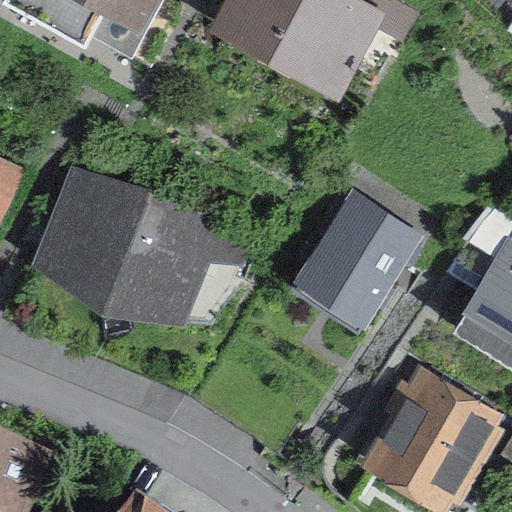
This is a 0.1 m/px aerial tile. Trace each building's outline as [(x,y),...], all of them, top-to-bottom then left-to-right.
[(154,0),(21,0),(87,35),(105,1),(143,21),(154,0)] [(418,9),(401,0),(222,0),(214,15),(345,87),(380,23),(404,36),(418,9)] [(0,218),(27,163),(0,150),(0,218)] [(155,180),(72,161),(35,253),(108,298),(186,318),(210,259),(243,263),(254,234),(155,180)] [(345,194),(340,191),(327,210),(332,213),(318,235),(313,232),(298,255),(303,258),(297,267),(301,269),(293,281),(359,324),(367,312),(370,315),(424,232),(351,185),(345,194)] [(511,216),(489,202),(469,235),(496,252),(467,297),(470,299),(456,320),(511,354),(511,216)] [(465,495),(506,425),(499,421),(505,411),(420,362),(410,377),(403,373),(388,400),(395,404),(366,453),(451,503),(457,491),(465,495)] [(0,511),(33,511),(57,450),(0,427),(0,511)] [(194,511),(192,511),(183,511),(176,511),(139,488),(123,511),(194,511)]
